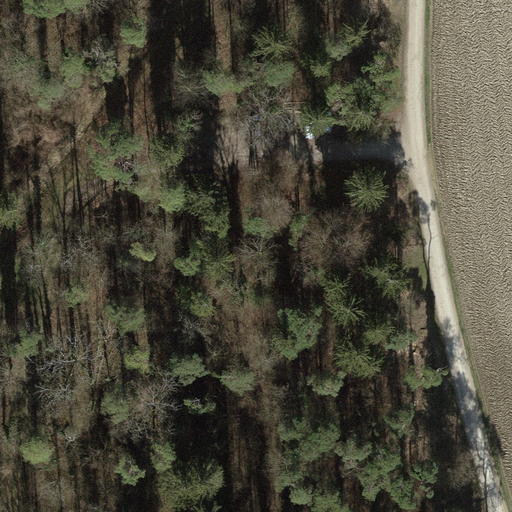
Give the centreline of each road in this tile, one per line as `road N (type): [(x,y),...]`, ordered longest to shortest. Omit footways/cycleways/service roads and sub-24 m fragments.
road 1 (track): [(16,511),(23,353),(56,223),(119,192),(218,168),(422,152)]
road 2 (track): [(410,0),(439,275),(502,511)]
